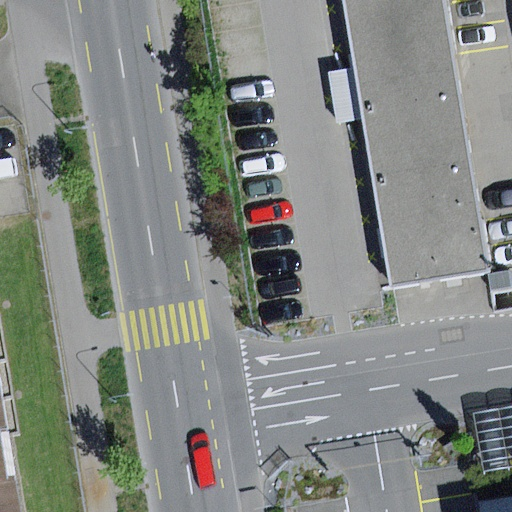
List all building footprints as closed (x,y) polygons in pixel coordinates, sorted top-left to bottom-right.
[(443,0),(342,0),(354,68),(362,121),(390,287),(488,271),(443,0)] [(362,121),(354,68),(329,72),(337,125),(362,121)] [(23,511),(0,370),(0,511),(23,511)] [(511,408),(475,415),(485,473),(511,467),(511,408)] [(511,511),(511,497),(483,502),(484,511),(511,511)]
